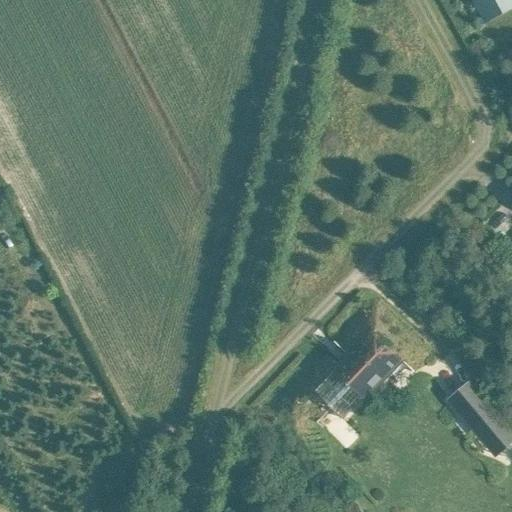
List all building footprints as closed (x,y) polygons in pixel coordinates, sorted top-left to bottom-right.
[(335,368),(315,391),(331,407),(332,408),(343,418),(363,397),(364,397),(369,391),(400,358),(402,360),(403,359),(403,358),(398,353),(372,329),(349,354),(348,354),(349,355),(340,364),(339,363),(337,366),(335,368)] [(508,425),(470,380),(469,380),(471,382),(450,400),(486,443),(507,426),(508,425)] [(424,395),(403,415),(411,424),(433,404),(424,395)] [(391,403),(381,409),(392,427),(403,420),(391,403)] [(375,416),(367,423),(383,442),(391,435),(375,416)] [(343,511),(370,511),(365,502),(343,511)]
